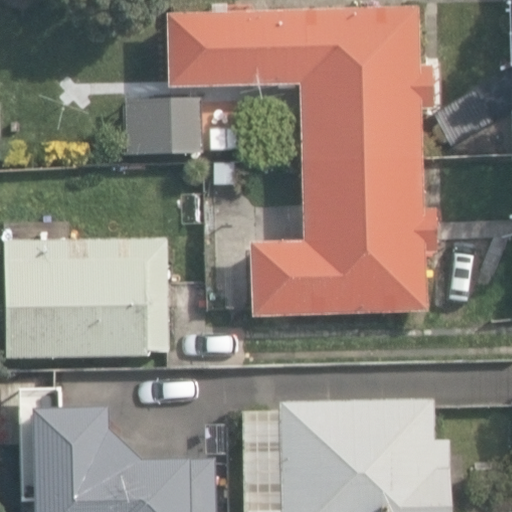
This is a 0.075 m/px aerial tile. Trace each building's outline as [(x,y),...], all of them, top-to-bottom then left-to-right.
[(251,241),(253,314),(427,309),(426,248),(437,248),(436,209),(425,210),(422,106),(431,105),(430,62),(420,62),(419,8),(227,14),(226,1),(209,2),(210,13),(173,14),(168,14),(170,88),(300,84),(305,240),(251,241)] [(425,116),(445,151),(509,114),(489,79),(425,116)] [(124,99),(128,153),(205,149),(202,95),(124,99)] [(207,126),(208,148),(241,147),(240,125),(207,126)] [(204,164),(204,184),(239,183),(238,164),(204,164)] [(5,240),(8,355),(168,351),(165,236),(5,240)] [(216,511),(215,456),(138,459),(108,428),(106,406),(57,408),(61,388),(16,390),(18,500),(36,500),(36,511),(216,511)] [(450,511),(449,464),(446,464),(445,437),(433,437),(432,397),(280,401),(280,408),(239,409),(242,511),(450,511)]
